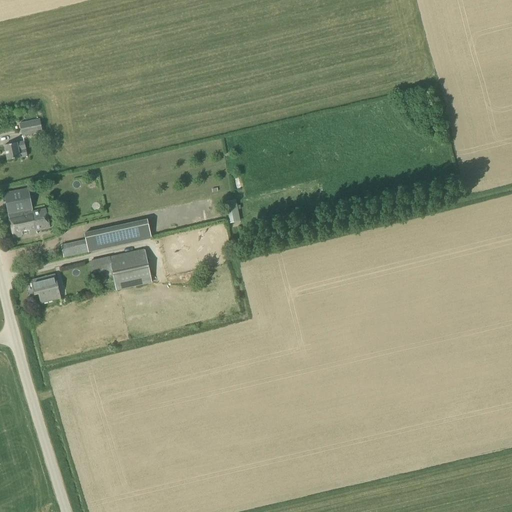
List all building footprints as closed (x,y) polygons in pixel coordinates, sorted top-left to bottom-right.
[(15,117),(25,114),(23,107),(13,109),(15,117)] [(22,136),(42,132),(40,119),(19,123),(22,136)] [(7,161),(20,158),(27,157),(24,141),(16,143),(4,145),(7,161)] [(32,212),(28,188),(4,193),(8,216),(13,239),(36,234),(36,232),(49,229),(45,209),(32,212)] [(231,204),(235,221),(242,220),(239,202),(231,204)] [(147,219),(83,233),(84,240),(87,253),(151,239),(147,219)] [(152,284),(144,249),(88,261),(94,283),(113,279),(116,292),(152,284)] [(58,300),(55,290),(57,289),(54,276),(31,281),(34,295),(38,294),(40,304),(58,300)]
